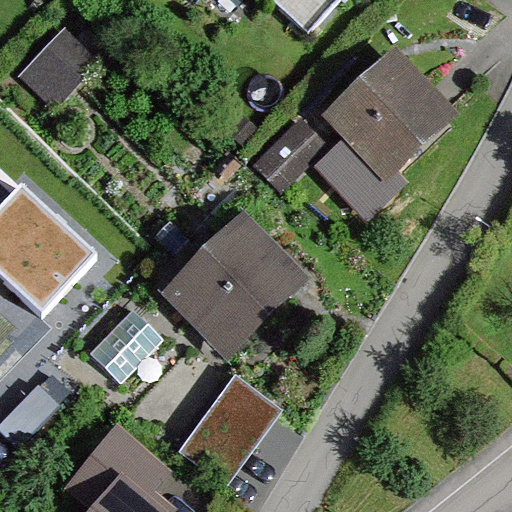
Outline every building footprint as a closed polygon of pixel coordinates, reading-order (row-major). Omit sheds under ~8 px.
[(260,0),(304,39),(339,0),(260,0)] [(83,60),(62,39),(31,70),(52,91),(83,60)] [(443,122),(393,67),(331,124),(382,179),(443,122)] [(304,164),(284,144),(255,173),(275,193),(304,164)] [(222,354),(293,284),(239,231),(169,301),(222,354)] [(164,349),(138,322),(96,362),(122,389),(164,349)] [(8,412),(0,419),(0,465),(31,434),(8,412)] [(146,511),(137,505),(160,478),(113,439),(90,467),(117,490),(98,511),(146,511)]
